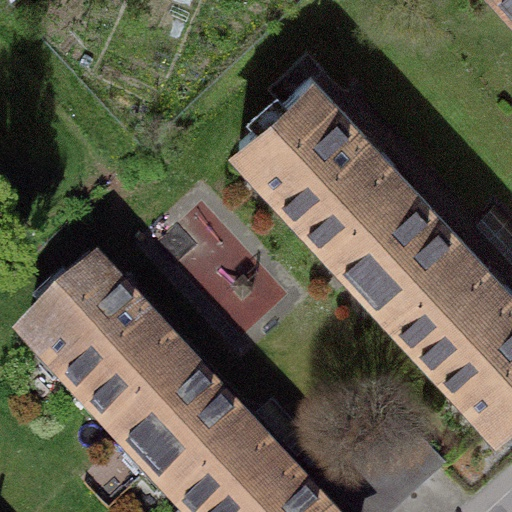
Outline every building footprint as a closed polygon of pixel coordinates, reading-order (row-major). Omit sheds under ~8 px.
[(432,208),(311,77),(241,143),(361,273),(432,208)] [(511,409),(511,294),(432,208),(361,273),(499,422),(511,409)] [(215,408),(95,278),(24,344),(145,475),(215,408)] [(310,511),(215,408),(145,475),(179,511),(310,511)] [(396,419),(329,481),(357,511),(384,511),(437,464),(396,419)]
